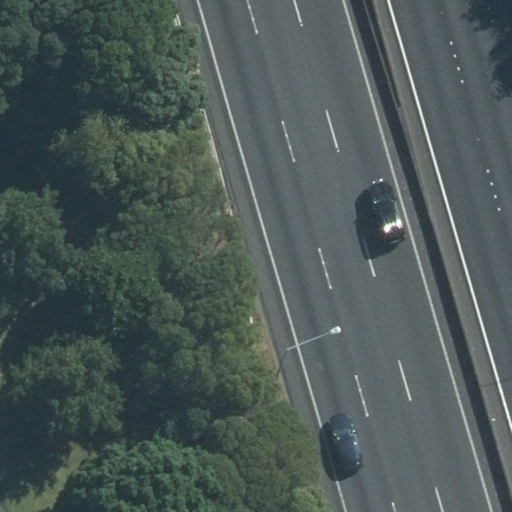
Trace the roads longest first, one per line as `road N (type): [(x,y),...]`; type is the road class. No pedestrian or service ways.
road 1 (motorway): [(441,511),(293,0)]
road 2 (motorway): [(437,0),(511,256)]
